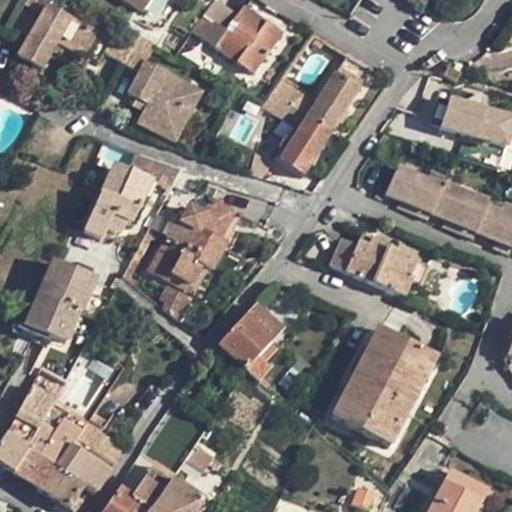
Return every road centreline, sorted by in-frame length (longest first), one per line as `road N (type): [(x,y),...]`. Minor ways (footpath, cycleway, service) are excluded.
road 1 (residential): [(90,511),(257,272),(327,193),(411,63)]
road 2 (residential): [(411,63),(341,40),(284,0)]
